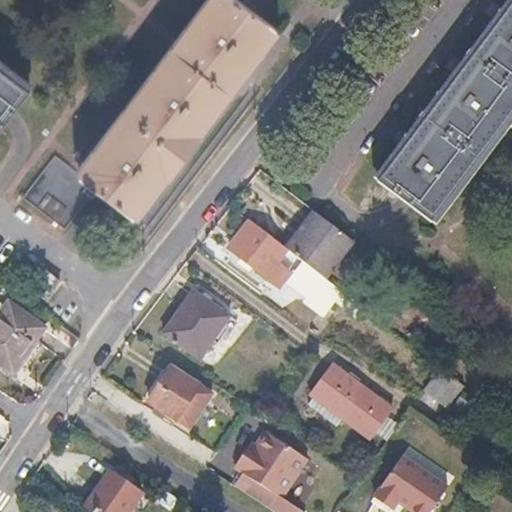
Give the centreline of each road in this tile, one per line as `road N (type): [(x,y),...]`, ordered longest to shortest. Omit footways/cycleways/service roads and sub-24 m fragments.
road 1 (residential): [(125,313),(369,0)]
road 2 (residential): [(0,494),(125,313)]
road 3 (unknown): [(68,395),(245,511)]
road 4 (residential): [(125,313),(0,222)]
